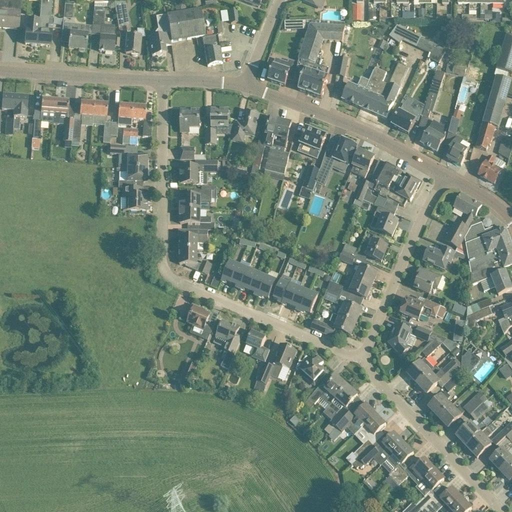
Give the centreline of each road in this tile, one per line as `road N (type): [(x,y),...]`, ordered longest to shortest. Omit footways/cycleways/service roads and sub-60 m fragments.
road 1 (residential): [(365,357),(178,283),(163,269),(162,80)]
road 2 (residential): [(446,175),(359,129),(244,85)]
road 3 (residential): [(500,511),(381,386),(365,357)]
road 4 (residential): [(365,357),(422,214),(446,175)]
road 5 (residential): [(162,80),(0,71)]
